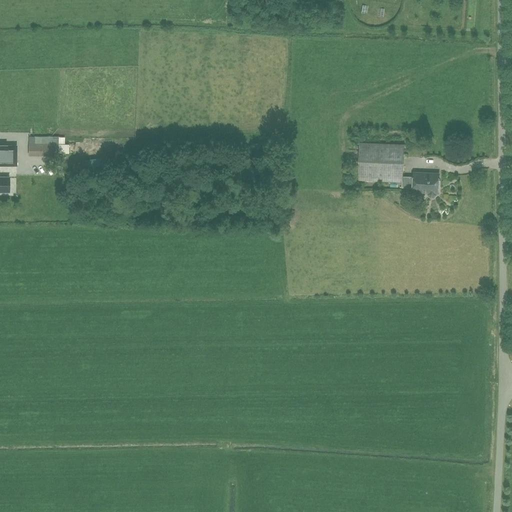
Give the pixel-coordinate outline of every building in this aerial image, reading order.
[(57,156),(57,144),(28,144),(28,156),(57,156)] [(404,146),(359,144),(358,180),(403,182),(404,146)] [(16,146),(0,145),(0,165),(16,166),(16,146)] [(436,194),(438,194),(439,175),(414,174),(413,193),(428,194),(428,195),(429,197),(430,198),(433,198),(435,197),(436,196),(436,194)] [(0,177),(0,191),(9,191),(9,178),(0,177)]
